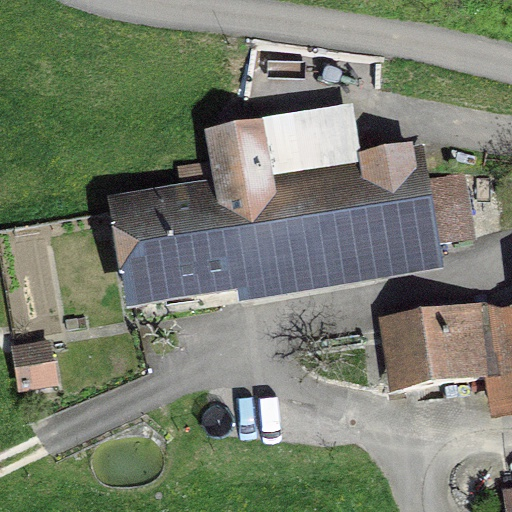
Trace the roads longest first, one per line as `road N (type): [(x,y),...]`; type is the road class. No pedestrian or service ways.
road 1 (track): [(0,463),(216,363),(511,255)]
road 2 (unclassified): [(511,64),(141,0)]
